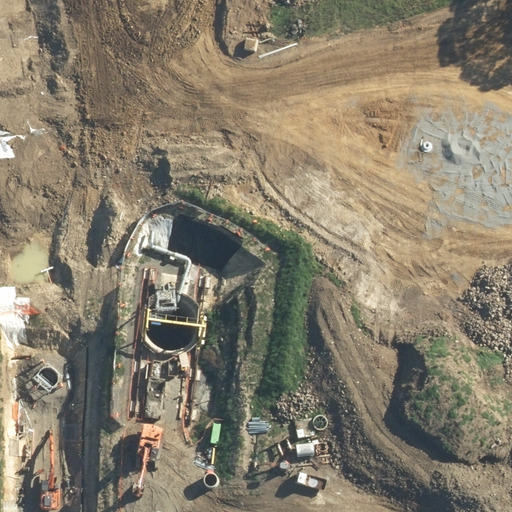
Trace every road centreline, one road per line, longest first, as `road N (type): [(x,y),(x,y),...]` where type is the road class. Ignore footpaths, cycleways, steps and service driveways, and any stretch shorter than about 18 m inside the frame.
road 1 (residential): [(344,310),(103,377),(69,460),(67,511)]
road 2 (residential): [(261,0),(344,310)]
road 3 (residential): [(344,310),(368,402),(466,511)]
